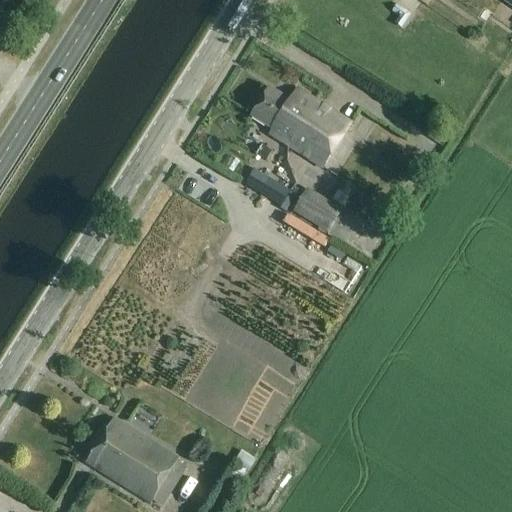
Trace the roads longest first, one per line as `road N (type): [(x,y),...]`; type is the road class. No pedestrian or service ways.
road 1 (unclassified): [(0,382),(242,0)]
road 2 (primary): [(0,161),(102,0)]
